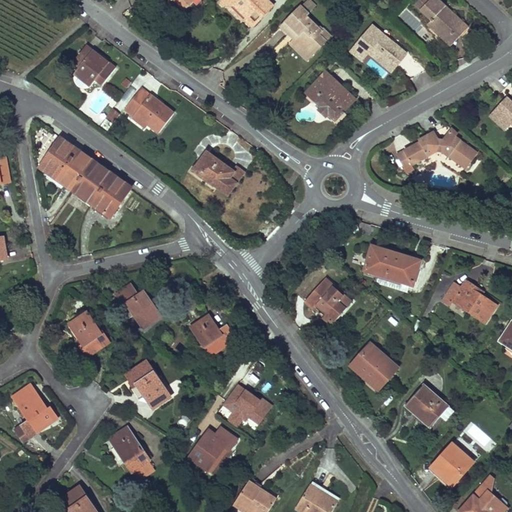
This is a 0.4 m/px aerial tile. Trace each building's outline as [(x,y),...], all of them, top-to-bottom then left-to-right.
[(172,0),(174,1),(175,0),(176,0),(187,9),(194,0),(172,0)] [(223,0),(222,2),(222,10),(229,9),(232,7),(239,14),(245,21),(242,24),(249,31),(269,11),(259,1),(260,0),(259,0),(223,0)] [(311,11),(317,4),(311,0),(307,0),(303,5),(311,11)] [(429,0),(417,0),(413,5),(422,13),(431,21),(426,26),(434,34),(438,30),(447,39),(462,22),(452,12),(450,14),(446,10),(448,8),(439,0),(429,0)] [(301,8),(282,28),(289,35),(293,30),(299,36),(295,41),(312,58),(327,42),(319,35),(322,32),(307,17),(309,15),(301,8)] [(438,30),(434,34),(449,47),(468,27),(462,22),(447,39),(438,30)] [(394,69),(407,54),(392,41),(385,41),(384,34),(373,25),(352,51),(363,60),(369,53),(375,45),(383,51),(379,56),(394,69)] [(293,30),(289,35),(295,41),(299,36),(293,30)] [(322,32),(319,35),(327,42),(332,37),(325,30),(322,32)] [(295,41),(290,45),(298,53),(307,62),(312,58),(295,41)] [(392,72),(394,69),(379,56),(383,51),(375,45),(369,53),(392,72)] [(87,46),(74,62),(79,67),(74,74),(90,87),(96,80),(102,85),(116,69),(105,60),(102,63),(97,58),(99,56),(87,46)] [(326,71),(308,90),(316,97),(313,100),(322,108),(329,115),(334,110),(342,117),(343,114),(345,116),(346,114),(345,112),(353,103),(340,91),(344,87),(326,71)] [(111,83),(105,89),(116,103),(123,97),(111,83)] [(340,91),(353,103),(357,99),(344,87),(340,91)] [(154,99),(141,88),(124,109),(133,116),(135,114),(148,125),(158,133),(173,114),(154,99)] [(316,97),(308,90),(305,93),(313,100),(316,97)] [(503,116),(499,122),(506,128),(510,124),(511,125),(511,103),(507,99),(497,110),(503,116)] [(322,108),(319,110),(327,118),(329,115),(322,108)] [(334,110),(329,115),(337,122),(342,117),(334,110)] [(497,124),(504,130),(506,128),(499,122),(503,116),(497,110),(490,117),(497,124)] [(148,125),(135,114),(133,116),(146,127),(148,125)] [(420,145),(404,153),(411,167),(436,154),(438,153),(440,153),(441,153),(442,152),(443,152),(444,152),(445,153),(467,169),(478,153),(456,138),(457,137),(452,134),(444,145),(438,142),(435,136),(419,143),(420,145)] [(70,145),(61,139),(40,169),(111,218),(132,188),(123,182),(104,169),(82,154),(70,145)] [(208,153),(195,171),(228,196),(245,173),(237,168),(234,172),(222,164),(208,153)] [(397,156),(403,170),(411,167),(404,153),(397,156)] [(7,170),(6,159),(0,159),(0,183),(9,182),(7,170)] [(276,210),(269,217),(274,222),(281,214),(276,210)] [(373,247),(365,271),(413,286),(420,262),(400,256),(373,247)] [(325,280),(305,303),(313,310),(317,306),(326,314),(323,318),(332,326),(352,303),(325,280)] [(455,284),(443,302),(450,307),(453,303),(485,324),(496,306),(481,296),(483,293),(466,282),(461,289),(455,284)] [(118,295),(120,298),(134,289),(132,286),(118,295)] [(120,298),(125,306),(128,305),(140,326),(158,315),(145,293),(139,297),(134,289),(120,298)] [(78,318),(67,325),(82,347),(84,346),(91,355),(108,343),(101,334),(89,315),(79,321),(78,318)] [(158,315),(140,326),(142,329),(160,318),(158,315)] [(209,316),(192,328),(204,347),(202,349),(208,358),(228,345),(230,348),(239,342),(228,327),(220,332),(209,316)] [(511,322),(499,342),(511,349),(511,322)] [(103,333),(101,334),(108,343),(109,342),(103,333)] [(370,344),(352,364),(380,389),(398,369),(370,344)] [(147,362),(127,376),(129,379),(149,365),(147,362)] [(352,364),(349,367),(358,375),(378,392),(380,389),(352,364)] [(149,365),(129,379),(135,387),(137,385),(151,406),(169,395),(149,365)] [(260,425),(272,402),(235,383),(219,415),(241,426),(245,417),(260,425)] [(31,385),(14,397),(23,409),(26,414),(30,421),(16,430),(24,442),(45,428),(43,426),(56,417),(50,408),(47,409),(31,385)] [(424,386),(405,407),(414,415),(416,411),(433,426),(449,407),(424,386)] [(169,395),(151,406),(153,409),(171,398),(169,395)] [(416,411),(414,415),(430,429),(433,426),(416,411)] [(56,417),(43,426),(45,428),(58,420),(56,417)] [(212,436),(208,433),(189,458),(208,471),(225,448),(228,450),(230,451),(238,440),(219,427),(214,434),(212,436)] [(128,428),(110,440),(132,472),(148,462),(152,459),(143,445),(140,446),(128,428)] [(453,444),(431,469),(437,475),(445,481),(448,477),(456,484),(474,463),(453,444)] [(211,474),(228,450),(225,448),(208,471),(211,474)] [(490,493),(493,479),(490,476),(482,485),(490,493)] [(448,477),(445,481),(453,488),(456,484),(448,477)] [(252,478),(247,485),(255,490),(260,483),(252,478)] [(313,481),(308,488),(317,494),(321,487),(313,481)] [(247,485),(234,505),(244,511),(268,511),(279,496),(260,483),(255,490),(247,485)] [(504,511),(508,508),(507,507),(505,503),(501,499),(497,498),(490,493),(482,485),(458,511),(504,511)] [(79,486),(60,500),(61,502),(81,489),(79,486)] [(308,488),(296,508),(301,511),(332,511),(338,502),(322,493),(320,496),(317,494),(308,488)] [(96,511),(81,489),(61,502),(68,511),(71,510),(71,511),(96,511)]
